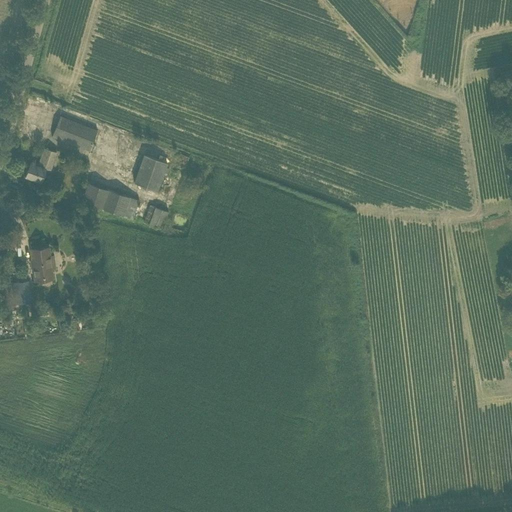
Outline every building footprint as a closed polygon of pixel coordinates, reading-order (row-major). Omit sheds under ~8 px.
[(52,136),(61,139),(89,150),(97,130),(60,115),(52,136)] [(49,170),(56,151),(44,147),(38,165),(30,162),(25,176),(40,181),(44,169),(49,170)] [(167,162),(144,153),(134,182),(157,190),(163,174),(166,167),(167,162)] [(139,200),(128,196),(89,182),(82,200),(122,214),(133,218),(139,200)] [(168,212),(168,211),(150,204),(144,222),(162,229),(165,218),(168,212)] [(31,249),(34,275),(35,281),(52,278),(50,263),(54,262),(54,255),(49,257),(48,247),(31,249)] [(30,300),(27,281),(13,283),(16,302),(30,300)] [(10,283),(0,284),(0,285),(1,295),(5,295),(12,294),(10,283)] [(86,301),(91,292),(83,287),(77,296),(86,301)] [(5,298),(1,298),(3,310),(13,308),(12,297),(5,298)]
